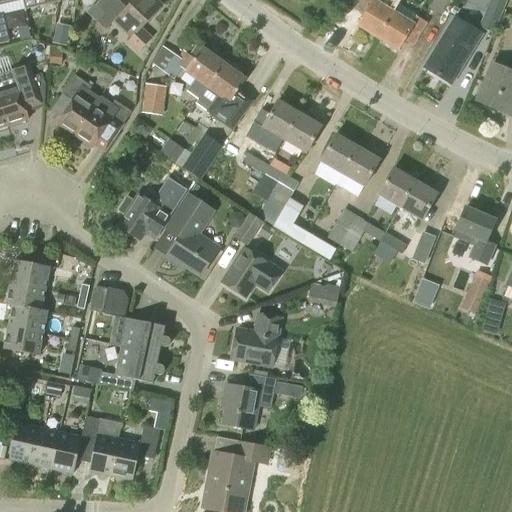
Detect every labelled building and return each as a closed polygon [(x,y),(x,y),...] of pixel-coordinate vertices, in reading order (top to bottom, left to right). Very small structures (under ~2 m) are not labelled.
[(137,54),(152,39),(142,29),(161,8),(152,0),(133,0),(114,20),(132,36),(125,43),(137,54)] [(377,39),(393,13),(375,2),(376,0),(360,0),(354,10),(364,16),(357,27),(377,39)] [(440,16),(450,0),(449,0),(434,0),(429,8),(440,16)] [(493,34),(506,0),(490,0),(479,28),(493,34)] [(0,43),(9,42),(3,13),(0,14),(0,43)] [(393,13),(377,39),(396,51),(403,40),(413,46),(427,23),(413,15),(408,22),(393,13)] [(451,84),(480,36),(453,19),(424,68),(451,84)] [(199,99),(223,64),(202,49),(195,58),(182,50),(178,57),(163,47),(153,64),(173,80),(181,66),(187,70),(185,72),(195,80),(187,91),(199,99)] [(60,65),(62,51),(51,50),(49,64),(60,65)] [(223,64),(199,99),(211,106),(206,113),(220,123),(232,105),(229,103),(245,80),(223,64)] [(511,74),(491,66),(477,101),(509,115),(511,108),(511,74)] [(0,74),(0,106),(6,126),(27,120),(19,93),(31,89),(24,67),(0,74)] [(35,88),(44,85),(41,74),(32,77),(35,88)] [(72,135),(98,98),(88,91),(91,88),(74,76),(61,94),(72,101),(56,124),(72,135)] [(98,98),(72,135),(92,148),(107,125),(117,132),(131,113),(114,101),(111,104),(100,97),(99,98),(98,98)] [(164,101),(143,98),(141,114),(162,117),(164,101)] [(282,140),(298,113),(277,101),(261,128),(282,140)] [(298,113),(282,140),(305,154),(321,127),(298,113)] [(239,159),(253,137),(238,128),(225,150),(239,159)] [(200,181),(223,147),(204,134),(181,168),(200,181)] [(340,174),(356,147),(335,135),(319,162),(340,174)] [(356,147),(340,174),(363,187),(379,160),(356,147)] [(264,175),(268,166),(247,154),(243,162),(264,175)] [(284,205),(286,206),(299,184),(268,166),(264,175),(266,176),(262,184),(272,190),(256,218),(255,220),(261,224),(262,222),(272,228),(284,205)] [(397,207),(412,180),(393,169),(377,196),(397,207)] [(412,180),(397,207),(421,221),(437,194),(412,180)] [(159,210),(138,195),(134,201),(127,196),(117,211),(124,216),(117,226),(139,241),(153,220),(163,226),(176,206),(166,199),(159,210)] [(201,276),(218,249),(198,236),(205,225),(193,217),(202,204),(188,195),(165,230),(178,238),(165,258),(178,266),(180,262),(201,276)] [(299,213),(286,206),(284,205),(272,228),(301,245),(307,233),(292,225),(299,213)] [(486,267),(495,245),(485,241),(494,221),(465,208),(455,229),(457,230),(454,237),(473,246),(468,259),(486,267)] [(339,245),(355,216),(344,209),(327,238),(339,245)] [(255,220),(256,218),(248,213),(233,238),(248,247),(261,224),(255,220)] [(378,241),(383,232),(355,216),(339,245),(352,252),(363,232),(378,241)] [(383,232),(378,241),(402,255),(407,246),(383,232)] [(307,233),(301,245),(328,261),(335,250),(307,233)] [(271,258),(271,252),(264,247),(258,249),(254,255),(244,249),(221,284),(244,299),(267,264),(271,258)] [(10,283),(45,289),(49,268),(14,261),(10,283)] [(460,309),(475,315),(489,282),(474,276),(460,309)] [(41,311),(45,289),(10,283),(6,305),(12,307),(12,306),(41,311)] [(79,297),(87,298),(89,286),(81,284),(79,297)] [(325,287),(311,284),(307,303),(334,308),(338,287),(325,285),(325,287)] [(107,289),(95,287),(90,311),(102,313),(120,317),(123,305),(127,305),(128,300),(122,291),(108,288),(107,289)] [(76,299),(65,297),(64,306),(74,308),(76,299)] [(84,309),(87,298),(79,297),(76,308),(84,309)] [(490,300),(485,316),(500,320),(505,304),(490,300)] [(47,312),(41,311),(12,306),(12,307),(8,328),(42,334),(47,312)] [(277,338),(280,319),(258,315),(255,334),(236,330),(231,360),(272,367),(277,338)] [(69,339),(77,341),(82,320),(74,318),(69,339)] [(120,347),(158,355),(160,346),(165,347),(169,345),(170,340),(167,338),(162,337),(164,327),(127,319),(120,347)] [(38,356),(42,334),(8,328),(3,350),(38,356)] [(75,352),(77,341),(69,339),(67,351),(75,352)] [(156,365),(158,355),(120,347),(114,375),(152,384),(154,374),(158,375),(159,375),(161,375),(162,374),(164,368),(161,366),(156,365)] [(98,385),(101,371),(79,366),(76,380),(98,385)] [(48,383),(45,395),(59,398),(62,386),(48,383)] [(289,385),(276,383),(274,395),(287,397),(289,385)] [(270,408),(273,394),(226,385),(223,400),(227,401),(222,425),(252,430),(257,406),(270,408)] [(87,405),(90,390),(74,387),(71,401),(87,405)] [(148,412),(158,414),(168,416),(171,404),(151,399),(148,412)] [(81,438),(79,444),(93,448),(88,472),(109,476),(118,440),(97,435),(100,420),(85,417),(81,438)] [(30,465),(38,428),(16,424),(8,460),(30,465)] [(118,440),(109,476),(132,481),(137,456),(153,460),(159,430),(143,427),(139,445),(118,440)] [(51,470),(59,433),(38,428),(30,465),(51,470)] [(72,474),(79,444),(81,438),(59,433),(51,470),(72,474)] [(267,465),(270,448),(238,442),(235,458),(213,453),(202,509),(220,511),(242,511),(252,463),(267,465)]
